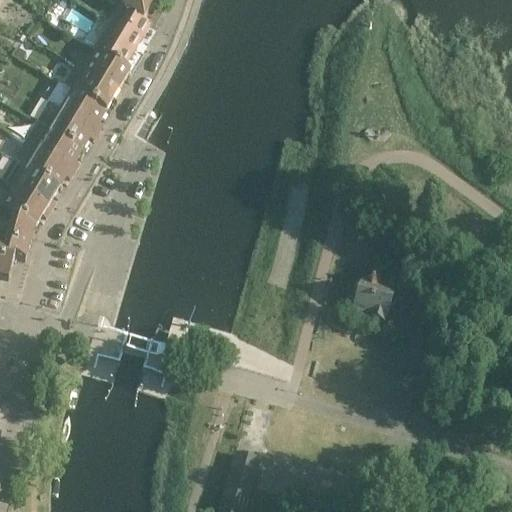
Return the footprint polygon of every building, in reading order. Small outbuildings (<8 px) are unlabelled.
[(102,0),(120,10),(127,15),(142,24),(143,23),(156,1),(153,0),(102,0)] [(53,23),(86,46),(97,31),(64,8),(53,23)] [(142,24),(120,10),(115,18),(112,17),(91,51),(95,53),(124,70),(150,27),(143,23),(142,24)] [(124,70),(95,53),(82,73),(121,96),(125,89),(122,86),(129,74),(123,70),(124,70)] [(82,73),(75,69),(63,88),(71,93),(105,114),(112,102),(116,104),(121,96),(82,73)] [(97,135),(102,128),(98,125),(105,114),(71,93),(59,112),(97,135)] [(97,135),(59,112),(48,105),(36,125),(82,152),(89,141),(93,143),(97,135)] [(78,167),(74,164),(82,152),(36,125),(24,144),(74,174),(78,167)] [(24,144),(12,163),(58,191),(65,180),(69,182),(74,174),(24,144)] [(58,191),(12,163),(0,181),(0,182),(12,190),(50,213),(55,206),(51,203),(58,191)] [(0,208),(0,210),(13,219),(34,231),(41,218),(45,221),(50,213),(12,190),(0,208)] [(12,222),(2,256),(14,259),(14,260),(24,263),(34,231),(13,219),(12,222)] [(0,279),(8,282),(14,260),(14,259),(2,256),(0,255),(0,279)] [(361,282),(351,315),(384,324),(394,291),(361,282)] [(218,511),(244,511),(259,463),(235,456),(218,511)]
